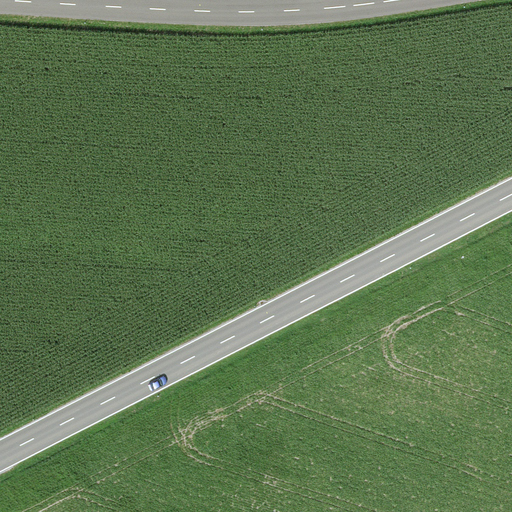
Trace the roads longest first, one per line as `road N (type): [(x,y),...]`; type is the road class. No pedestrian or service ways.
road 1 (tertiary): [(0,456),(511,194)]
road 2 (tertiary): [(396,0),(277,10),(0,0)]
